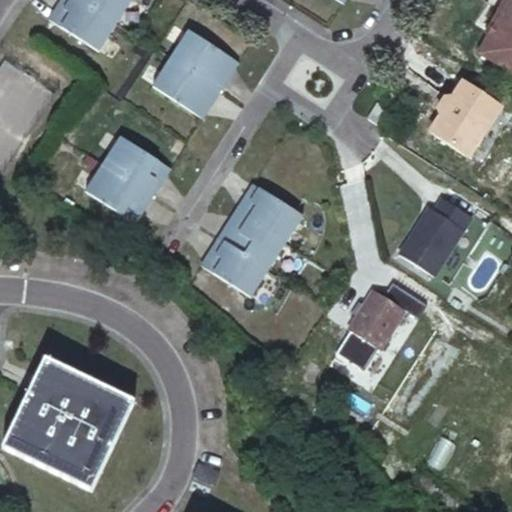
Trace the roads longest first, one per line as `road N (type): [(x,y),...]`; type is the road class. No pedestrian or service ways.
road 1 (residential): [(0,290),(113,311),(168,365),(183,434),(175,473),(149,511)]
road 2 (residential): [(165,234),(261,80)]
